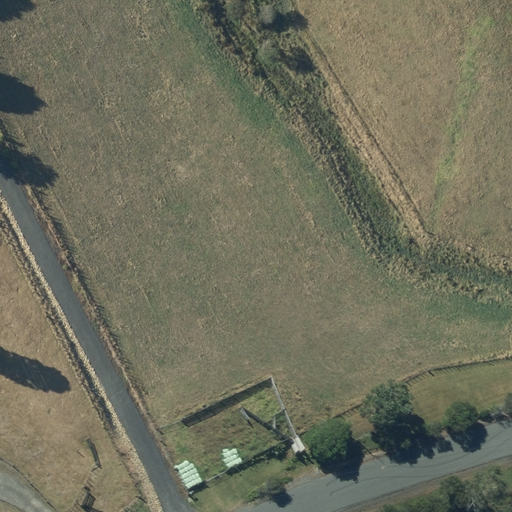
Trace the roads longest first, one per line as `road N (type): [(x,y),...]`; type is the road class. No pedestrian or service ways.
road 1 (unknown): [(175,511),(0,173)]
road 2 (unclassified): [(511,436),(315,497),(290,511)]
